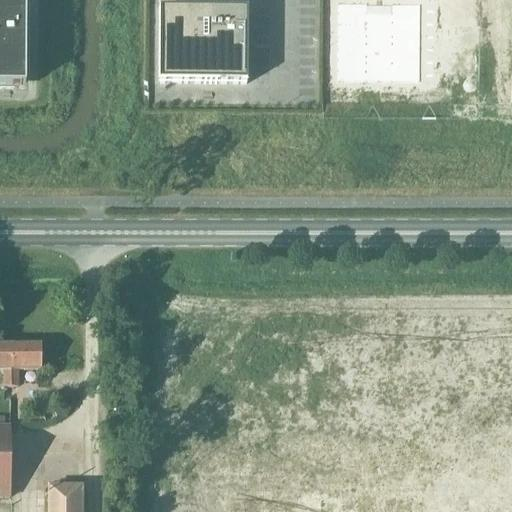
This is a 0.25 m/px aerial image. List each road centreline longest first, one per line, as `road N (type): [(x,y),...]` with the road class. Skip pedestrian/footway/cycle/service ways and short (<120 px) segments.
road 1 (primary): [(511,226),(0,225)]
road 2 (primary): [(0,240),(511,240)]
